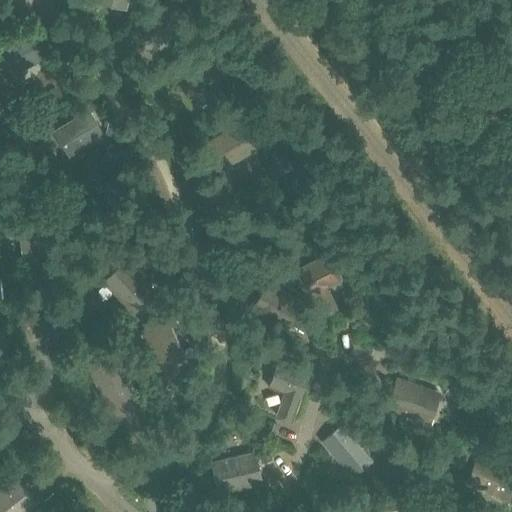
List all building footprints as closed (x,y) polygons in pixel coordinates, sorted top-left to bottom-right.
[(170,0),(165,0),(133,26),(152,51),(188,23),(170,0)] [(31,32),(0,47),(0,61),(8,76),(44,58),(31,32)] [(213,43),(175,69),(191,93),(229,68),(213,43)] [(89,109),(53,131),(68,156),(104,134),(89,109)] [(248,116),(207,141),(223,169),(264,144),(248,116)] [(56,231),(17,236),(21,262),(60,256),(56,231)] [(325,285),(340,278),(327,253),(299,267),(323,314),(337,307),(325,285)] [(123,261),(101,283),(133,315),(155,292),(123,261)] [(286,327),(302,302),(268,281),(252,305),(286,327)] [(167,320),(140,332),(157,373),(185,361),(167,320)] [(115,424),(146,409),(118,350),(87,366),(115,424)] [(279,356),(269,387),(285,392),(277,415),(290,419),(308,366),(279,356)] [(396,376),(385,407),(432,424),(443,392),(396,376)] [(342,422),(321,439),(353,477),(374,460),(342,422)] [(461,444),(450,464),(460,470),(471,450),(461,444)] [(255,449),(209,460),(216,492),(262,482),(255,449)] [(511,468),(477,454),(466,483),(511,501),(511,468)] [(15,476),(0,488),(0,511),(22,511),(35,502),(15,476)]
